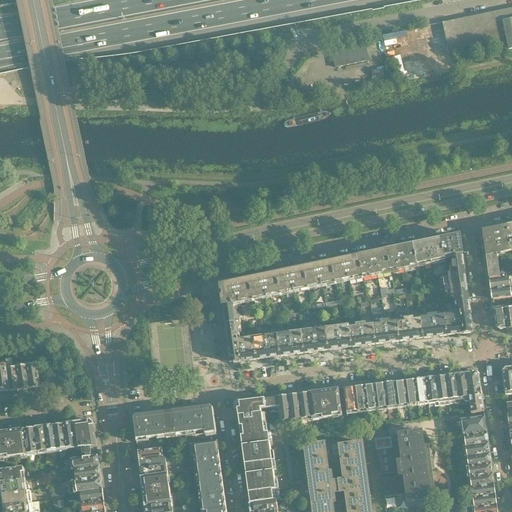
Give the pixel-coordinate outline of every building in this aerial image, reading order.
[(511,9),(444,24),(449,49),(505,38),(508,52),(511,50),(511,9)] [(383,40),(386,50),(408,45),(408,42),(404,43),(402,36),(383,40)] [(332,51),(335,68),(369,61),(365,44),(332,51)] [(345,70),(369,65),(368,62),(345,67),(345,70)] [(507,227),(495,229),(500,253),(511,251),(507,227)] [(495,229),(484,231),(487,256),(497,254),(500,253),(495,229)] [(460,236),(440,240),(443,257),(451,256),(462,254),(460,236)] [(440,240),(412,246),(417,267),(444,262),(443,257),(440,240)] [(412,246),(385,252),(390,273),(417,267),(412,246)] [(385,252),(358,257),(362,279),(390,273),(385,252)] [(462,254),(451,256),(452,263),(450,264),(450,267),(451,269),(449,272),(449,274),(447,274),(448,278),(444,279),(442,281),(443,288),(466,284),(462,254)] [(497,254),(487,256),(490,280),(507,278),(506,267),(504,268),(499,268),(498,263),(497,254)] [(358,257),(330,263),(335,284),(362,279),(358,257)] [(330,263),(303,269),(308,290),(335,284),(330,263)] [(308,290),(303,269),(276,274),(281,296),(308,290)] [(276,274),(249,280),(253,301),(281,296),(276,274)] [(511,276),(507,278),(490,280),(491,290),(511,287),(511,276)] [(253,301),(249,280),(235,283),(239,304),(253,301)] [(235,283),(221,286),(224,307),(233,305),(239,304),(235,283)] [(466,284),(443,288),(444,293),(447,295),(450,295),(450,298),(452,298),(453,301),(455,303),(455,306),(458,309),(458,312),(459,312),(460,316),(470,314),(466,284)] [(511,297),(511,287),(491,290),(493,300),(500,299),(503,299),(511,297)] [(429,298),(428,290),(416,292),(418,302),(422,302),(422,298),(429,298)] [(233,305),(224,307),(226,325),(240,323),(239,318),(237,315),(236,311),(234,309),(233,305)] [(504,306),(493,307),(496,327),(499,330),(506,329),(504,306)] [(456,312),(443,314),(446,336),(470,333),(473,333),(473,330),(470,314),(460,316),(459,312),(458,312),(456,312)] [(446,336),(443,314),(431,315),(434,338),(446,336)] [(434,338),(431,315),(419,317),(422,339),(434,338)] [(422,339),(419,317),(408,318),(410,341),(422,339)] [(410,341),(408,318),(395,320),(398,342),(410,341)] [(398,342),(395,320),(384,321),(387,344),(398,342)] [(387,344),(384,321),(372,323),(375,345),(387,344)] [(240,323),(226,325),(229,344),(238,342),(237,340),(238,339),(238,336),(239,334),(238,329),(241,327),(240,323)] [(375,345),(372,323),(360,324),(363,347),(375,345)] [(363,347),(360,324),(348,326),(351,348),(363,347)] [(351,348),(348,326),(336,327),(339,350),(351,348)] [(339,350),(336,327),(324,329),(327,351),(339,350)] [(327,351),(324,329),(312,330),(315,353),(327,351)] [(315,353),(312,330),(301,332),(303,354),(315,353)] [(303,354),(301,332),(288,333),(291,356),(303,354)] [(291,356),(288,333),(277,335),(280,357),(291,356)] [(280,357),(277,335),(265,336),(268,359),(280,357)] [(268,359),(265,336),(253,338),(256,360),(268,359)] [(256,360),(253,338),(242,339),(244,362),(256,360)] [(244,362),(242,339),(238,339),(237,340),(238,342),(229,344),(231,364),(234,363),(244,362)] [(37,363),(27,365),(30,389),(40,388),(37,363)] [(6,365),(0,365),(0,392),(10,392),(7,367),(6,365)] [(27,365),(16,366),(20,390),(30,389),(27,365)] [(16,366),(7,367),(10,392),(20,390),(16,366)] [(511,367),(505,369),(502,372),(506,396),(511,395),(511,367)] [(476,373),(469,373),(465,374),(468,397),(482,395),(479,375),(476,373)] [(468,397),(465,374),(455,375),(458,399),(464,398),(468,397)] [(455,375),(445,376),(448,400),(454,399),(454,405),(459,404),(458,399),(455,375)] [(445,376),(435,378),(438,401),(444,400),(444,406),(449,405),(448,400),(445,376)] [(435,378),(424,379),(428,402),(433,402),(434,407),(439,406),(438,401),(435,378)] [(424,379),(415,380),(414,380),(417,406),(428,405),(428,402),(424,379)] [(414,380),(405,381),(404,382),(407,407),(417,406),(414,380)] [(404,382),(394,383),(397,409),(407,407),(404,382)] [(394,383),(384,384),(387,410),(397,409),(394,383)] [(384,384),(375,385),(374,385),(377,411),(387,410),(384,384)] [(374,385),(364,387),(367,412),(377,411),(374,385)] [(364,387),(353,388),(357,414),(367,412),(364,387)] [(353,388),(344,389),(347,415),(357,414),(353,388)] [(339,390),(328,391),(332,415),(337,415),(337,417),(342,417),(339,390)] [(332,418),(332,415),(328,391),(319,392),(322,416),(328,416),(328,419),(332,418)] [(319,392),(308,394),(311,417),(318,416),(319,420),(323,419),(322,416),(319,392)] [(308,394),(298,395),(301,419),(301,422),(307,421),(307,419),(311,418),(311,417),(308,394)] [(287,396),(290,421),(291,423),(297,422),(296,420),(301,419),(298,395),(287,396)] [(484,412),(482,395),(468,397),(464,398),(464,403),(470,403),(471,414),(484,412)] [(287,396),(277,398),(278,412),(279,412),(281,425),(287,424),(287,422),(290,421),(287,396)] [(277,398),(266,399),(264,399),(265,409),(270,409),(270,413),(278,412),(277,398)] [(265,409),(264,399),(239,402),(237,406),(238,416),(261,413),(261,410),(265,409)] [(210,406),(206,407),(201,407),(205,434),(216,433),(213,409),(210,406)] [(201,407),(188,409),(183,410),(186,437),(205,434),(201,407)] [(183,410),(173,411),(177,438),(177,435),(185,434),(186,437),(183,410)] [(173,411),(163,412),(167,439),(177,438),(173,411)] [(163,412),(149,414),(136,416),(133,419),(136,440),(166,436),(166,439),(167,439),(163,412)] [(268,433),(266,423),(264,423),(262,413),(261,413),(238,416),(241,437),(268,433)] [(460,420),(462,437),(487,434),(485,417),(460,420)] [(97,447),(94,425),(94,424),(91,421),(83,422),(86,448),(97,447)] [(86,448),(83,422),(73,423),(76,446),(82,445),(83,449),(86,448)] [(76,446),(73,423),(64,425),(67,447),(73,447),(73,450),(77,450),(76,446)] [(64,425),(54,426),(57,449),(63,448),(64,451),(67,451),(67,447),(64,425)] [(54,426),(44,427),(48,450),(53,449),(54,453),(58,452),(57,449),(54,426)] [(44,427),(35,428),(38,451),(44,450),(44,454),(48,454),(48,450),(44,427)] [(25,430),(28,453),(28,454),(34,453),(34,455),(39,455),(38,451),(35,428),(25,430)] [(25,430),(15,431),(18,454),(19,458),(23,457),(22,453),(28,453),(25,430)] [(18,454),(15,431),(5,432),(9,459),(13,458),(13,455),(18,454)] [(5,432),(0,432),(0,460),(9,459),(5,432)] [(422,432),(408,434),(394,436),(395,446),(401,445),(403,462),(398,463),(400,476),(405,476),(408,502),(431,499),(422,432)] [(274,471),(270,442),(269,433),(268,433),(241,437),(246,475),(274,471)] [(487,434),(462,437),(461,437),(463,448),(488,444),(487,434)] [(207,444),(206,437),(187,440),(188,446),(207,444)] [(395,473),(390,440),(390,439),(385,440),(385,437),(381,438),(381,440),(376,441),(381,475),(395,473)] [(293,482),(288,439),(284,440),(290,482),(293,482)] [(193,446),(197,474),(222,471),(218,443),(193,446)] [(371,511),(362,443),(343,446),(333,447),(334,455),(341,454),(344,480),(332,482),(331,473),(328,473),(324,444),(305,446),(313,511),(333,511),(332,503),(335,502),(334,493),(346,491),(348,511),(371,511)] [(488,444),(463,448),(464,458),(490,454),(488,444)] [(100,467),(98,457),(92,457),(91,455),(91,448),(86,448),(85,449),(86,458),(72,460),(72,464),(75,464),(76,470),(100,467)] [(163,448),(138,452),(140,463),(164,459),(163,448)] [(490,454),(464,458),(466,468),(491,464),(490,454)] [(172,465),(171,458),(164,459),(140,463),(139,466),(140,468),(172,465)] [(183,471),(182,463),(174,464),(172,465),(140,468),(142,477),(168,474),(183,471)] [(491,464),(466,468),(467,478),(493,474),(491,464)] [(100,467),(76,470),(73,471),(74,475),(76,474),(77,481),(101,478),(100,467)] [(25,468),(0,470),(0,476),(1,483),(26,480),(25,468)] [(222,471),(197,474),(198,484),(223,481),(222,471)] [(276,490),(274,471),(246,475),(249,494),(275,490),(276,490)] [(168,494),(167,488),(170,488),(170,484),(167,484),(166,478),(168,478),(168,474),(142,477),(146,507),(169,504),(169,498),(171,498),(171,494),(168,494)] [(493,474),(467,478),(469,488),(494,485),(493,474)] [(103,489),(101,478),(77,481),(62,483),(62,487),(63,495),(79,493),(103,489)] [(26,480),(1,483),(3,495),(28,491),(26,480)] [(223,481),(198,484),(202,511),(227,509),(223,481)] [(494,485),(469,488),(469,493),(472,493),(473,498),(495,495),(494,485)] [(62,487),(57,488),(54,488),(55,495),(52,495),(53,499),(64,498),(63,495),(62,487)] [(103,489),(79,493),(80,503),(104,500),(103,489)] [(277,501),(276,495),(275,490),(249,494),(249,499),(250,504),(277,501)] [(32,491),(28,491),(3,495),(3,500),(2,501),(2,503),(3,505),(4,506),(33,502),(32,491)] [(495,495),(473,498),(470,498),(471,503),(474,503),(475,508),(497,505),(495,495)] [(66,510),(64,498),(53,499),(54,511),(66,510)] [(104,500),(80,503),(81,511),(95,511),(106,511),(104,500)] [(262,511),(278,510),(277,501),(250,504),(251,511),(262,511)] [(34,511),(33,502),(4,506),(5,511),(4,511),(34,511)]
